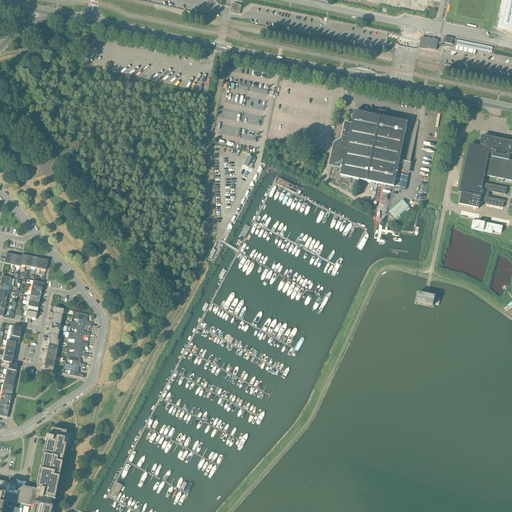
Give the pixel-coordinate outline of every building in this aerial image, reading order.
[(511,32),(511,0),(502,0),(497,29),(511,32)] [(238,13),(239,8),(240,5),(234,4),(232,12),(238,13)] [(436,50),(438,40),(434,39),(435,38),(433,38),(433,39),(427,38),(421,37),(419,48),(427,50),(427,48),(431,49),(430,50),(432,50),(432,49),(436,50)] [(493,47),(457,40),(455,50),(475,54),(476,50),(492,53),(493,47)] [(334,144),(330,162),(329,167),(342,170),(341,176),(353,179),(352,183),(351,183),(350,190),(354,191),(355,185),(363,187),(364,181),(394,187),(397,172),(409,175),(411,163),(399,160),(407,123),(354,112),(352,124),(345,123),(341,140),(334,144)] [(482,183),(484,175),(489,153),(493,153),(492,158),(509,161),(510,154),(511,154),(511,142),(482,136),(480,147),(469,145),(459,192),(462,193),(459,205),(478,209),(480,201),(487,203),(487,204),(503,208),(504,201),(488,197),(490,192),(506,195),(507,188),(482,183)] [(484,175),(511,181),(511,161),(509,161),(492,158),(493,153),(489,153),(484,175)] [(249,157),(244,168),(247,169),(253,158),(249,157)] [(397,173),(394,188),(405,190),(408,176),(397,173)] [(300,188),(280,178),(277,184),(297,194),(300,188)] [(402,200),(390,212),(396,219),(409,208),(402,200)] [(473,220),(471,228),(475,228),(474,229),(493,233),(493,231),(501,233),(503,226),(473,220)] [(0,283),(10,285),(11,278),(2,276),(1,280),(0,280),(0,283)] [(0,289),(8,291),(10,285),(0,283),(0,289)] [(0,296),(7,298),(8,291),(0,289),(0,296)] [(433,306),(435,296),(426,294),(418,293),(416,303),(433,306)] [(91,326),(92,323),(86,322),(87,315),(73,312),(72,318),(80,319),(79,323),(79,324),(85,325),(91,326)] [(77,330),(76,334),(83,335),(89,337),(90,333),(84,332),(85,325),(79,324),(79,323),(71,322),(70,328),(77,330)] [(87,347),(88,344),(81,343),(82,340),(83,335),(76,334),(69,332),(68,338),(75,340),(74,344),(83,346),(87,347)] [(87,358),(87,354),(81,353),(83,346),(74,344),(69,343),(68,349),(75,351),(74,355),(81,356),(87,358)] [(85,368),(85,364),(79,363),(81,356),(74,355),(67,353),(65,359),(73,361),(72,365),(79,366),(78,367),(85,368)] [(83,378),(83,375),(77,373),(78,367),(79,366),(72,365),(65,363),(63,370),(71,371),(70,375),(83,378)] [(0,416),(8,418),(8,415),(7,414),(8,413),(8,412),(0,410),(0,416)] [(49,511),(50,511),(51,511),(52,507),(49,506),(50,500),(53,501),(64,444),(60,444),(61,440),(64,441),(66,433),(50,430),(49,437),(45,437),(44,441),(46,441),(36,489),(36,490),(26,487),(20,485),(20,486),(9,484),(7,483),(0,481),(0,511),(2,505),(0,504),(0,499),(2,500),(2,502),(6,503),(5,505),(22,508),(22,506),(29,508),(32,508),(32,510),(31,511),(49,511)] [(71,434),(66,433),(64,441),(61,440),(60,444),(64,444),(66,445),(69,443),(71,434)] [(115,500),(122,486),(117,483),(110,497),(115,500)]
